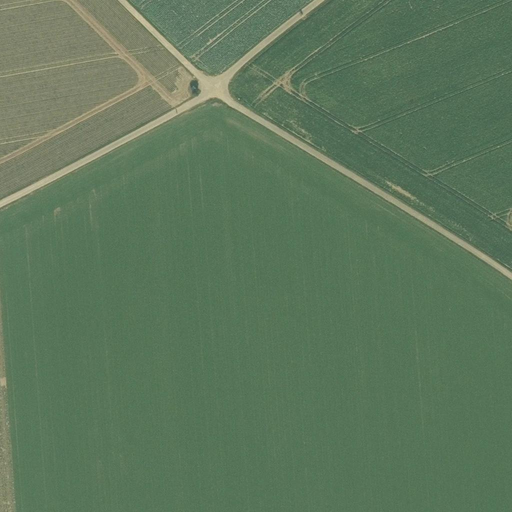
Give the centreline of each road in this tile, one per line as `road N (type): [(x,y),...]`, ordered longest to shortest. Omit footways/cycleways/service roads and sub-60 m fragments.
road 1 (track): [(121,0),(223,96),(511,276)]
road 2 (unclassified): [(325,0),(174,113),(0,203)]
